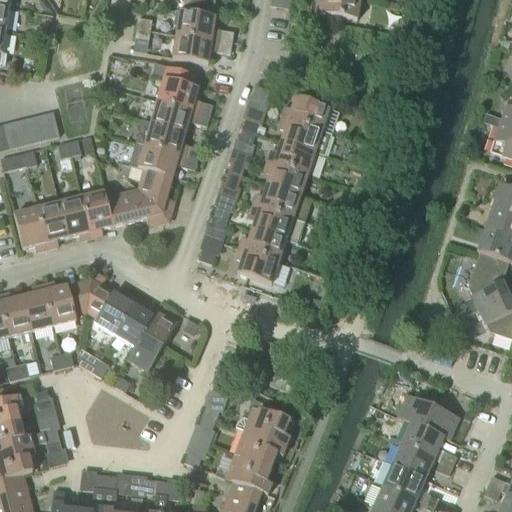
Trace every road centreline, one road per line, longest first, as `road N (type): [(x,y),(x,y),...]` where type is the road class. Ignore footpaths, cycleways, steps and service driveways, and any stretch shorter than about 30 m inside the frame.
road 1 (residential): [(169,293),(253,50),(261,0)]
road 2 (residential): [(63,375),(85,450),(148,460),(202,377),(222,319)]
road 3 (residential): [(511,394),(463,385),(359,345),(222,319)]
road 4 (residential): [(169,293),(101,256),(0,279)]
road 5 (residential): [(460,511),(511,398)]
